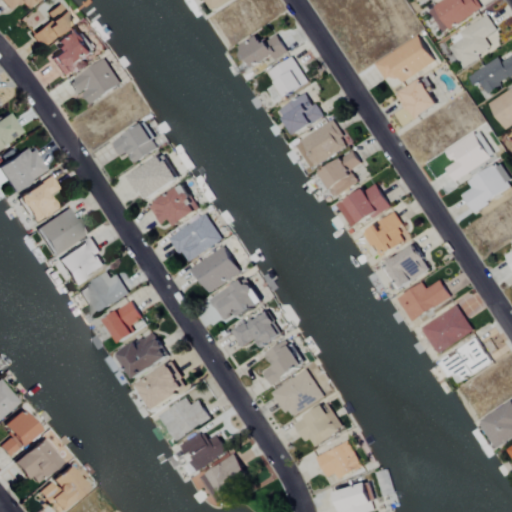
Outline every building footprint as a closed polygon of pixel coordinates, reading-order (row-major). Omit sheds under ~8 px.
[(0,0),(0,1),(9,10),(17,2),(25,10),(35,0),(0,0)] [(232,0),(207,0),(213,11),(232,0)] [(481,9),(474,0),(443,0),(444,0),(429,10),(444,33),(481,9)] [(48,20),(30,35),(41,47),(72,20),(57,3),(44,15),(48,20)] [(492,52),(485,38),(496,33),(489,17),(448,36),(462,66),(492,52)] [(50,58),(62,75),(92,52),(74,27),(52,44),(58,52),(50,58)] [(374,62),(385,81),(394,75),(399,83),(435,61),(419,35),(374,62)] [(286,51),(277,36),(262,45),(257,36),(239,47),(254,71),(286,51)] [(309,83),(291,57),(268,73),(286,99),(309,83)] [(498,58),(468,78),(474,87),(480,84),(486,94),(511,76),(511,57),(502,64),(498,58)] [(121,83),(103,58),(67,84),(78,99),(84,94),(91,104),(121,83)] [(412,118),(437,103),(422,78),(397,93),(412,118)] [(511,88),(488,105),(505,131),(511,126),(511,88)] [(309,94),(280,110),(294,137),(323,120),(309,94)] [(0,146),(20,130),(4,112),(0,115),(0,146)] [(295,141),(309,168),(350,146),(336,120),(295,141)] [(121,157),(130,152),(134,161),(159,148),(145,122),(112,140),(121,157)] [(454,181),(493,156),(476,129),(445,149),(451,159),(443,164),(454,181)] [(0,162),(0,175),(10,191),(45,170),(30,145),(0,162)] [(362,165),(353,151),(320,172),(335,196),(359,180),(353,171),(362,165)] [(129,174),(144,200),(179,180),(165,154),(129,174)] [(466,181),(471,190),(463,195),(473,212),(511,187),(511,181),(500,161),(466,181)] [(57,205),(50,196),(59,190),(49,175),(16,197),(33,222),(57,205)] [(340,204),(357,229),(390,206),(373,181),(340,204)] [(149,206),(161,224),(170,218),(175,225),(200,209),(184,183),(149,206)] [(87,233),(71,205),(34,227),(51,255),(87,233)] [(364,232),(379,256),(410,237),(395,213),(364,232)] [(186,263),(223,240),(207,214),(170,237),(186,263)] [(71,285),(107,264),(91,238),(56,259),(71,285)] [(430,270),(415,245),(382,265),(396,289),(430,270)] [(241,272),(225,246),(191,267),(208,293),(241,272)] [(110,279),(105,272),(76,291),(93,316),(129,293),(117,275),(110,279)] [(211,298),(225,322),(261,302),(247,278),(211,298)] [(412,321),(451,297),(440,280),(427,288),(423,281),(397,298),(412,321)] [(104,322),(121,343),(146,322),(129,301),(104,322)] [(437,354),(474,331),(457,304),(420,327),(437,354)] [(233,331),(242,347),(253,341),(257,348),(281,334),(268,311),(233,331)] [(169,358),(154,330),(116,349),(131,378),(169,358)] [(441,360),(457,385),(492,362),(476,337),(441,360)] [(262,369),(271,385),(303,365),(287,341),(264,355),(270,364),(262,369)] [(153,410),(188,389),(172,362),(137,383),(153,410)] [(272,390),(288,418),(324,397),(308,369),(272,390)] [(0,413),(14,402),(0,385),(0,413)] [(211,419),(200,400),(190,406),(186,398),(159,414),(175,440),(211,419)] [(511,399),(480,419),(498,448),(511,439),(511,399)] [(305,442),(310,438),(315,446),(344,427),(327,401),(293,423),(305,442)] [(0,440),(0,448),(8,456),(37,428),(19,409),(0,427),(0,431),(5,436),(0,440)] [(216,433),(207,439),(201,431),(180,445),(197,471),(228,450),(216,433)] [(59,460),(38,438),(11,463),(32,485),(59,460)] [(338,478),(362,467),(349,441),(317,457),(326,476),(335,471),(338,478)] [(200,476),(217,503),(253,480),(236,453),(200,476)] [(54,511),(58,511),(85,485),(65,465),(36,494),(54,511)] [(333,492),(338,511),(368,511),(375,510),(367,482),(333,492)]
